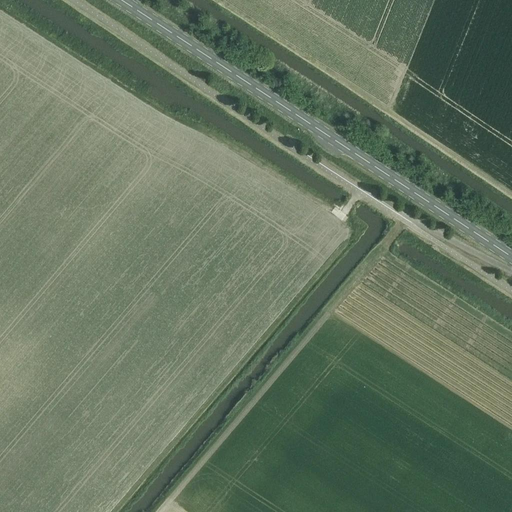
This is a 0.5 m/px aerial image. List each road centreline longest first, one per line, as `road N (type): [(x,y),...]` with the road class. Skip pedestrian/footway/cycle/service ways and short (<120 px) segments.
road 1 (secondary): [(511,257),(122,0)]
road 2 (track): [(218,140),(338,218),(361,193),(511,272)]
